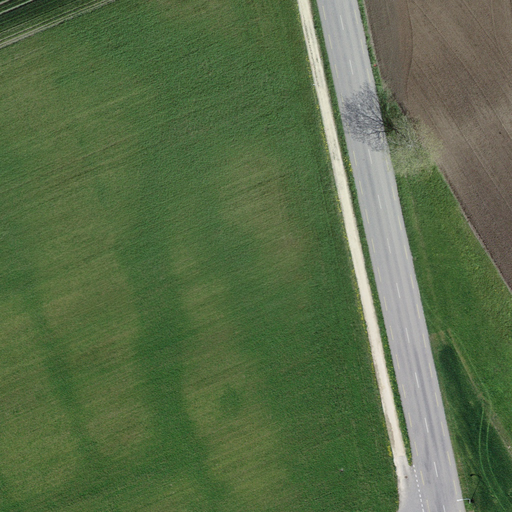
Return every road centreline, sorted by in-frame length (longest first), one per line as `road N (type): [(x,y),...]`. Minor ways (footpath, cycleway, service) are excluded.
road 1 (track): [(301,0),(402,466),(431,511)]
road 2 (tertiary): [(336,0),(443,511)]
